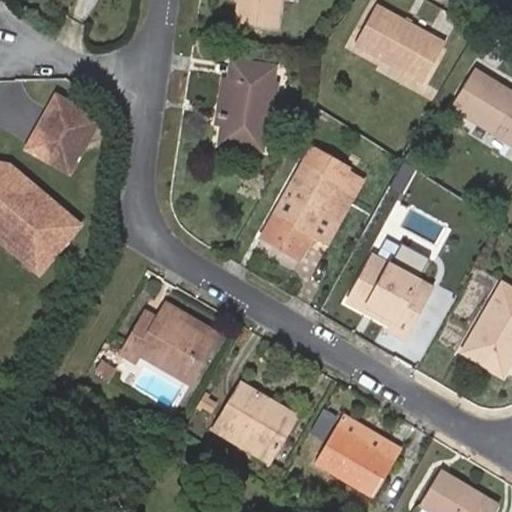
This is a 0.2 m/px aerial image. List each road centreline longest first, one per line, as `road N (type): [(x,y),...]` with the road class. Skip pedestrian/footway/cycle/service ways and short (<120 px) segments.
road 1 (residential): [(156,84),(143,187),(147,215),(175,254),(458,419),(511,437)]
road 2 (residential): [(156,84),(10,44)]
